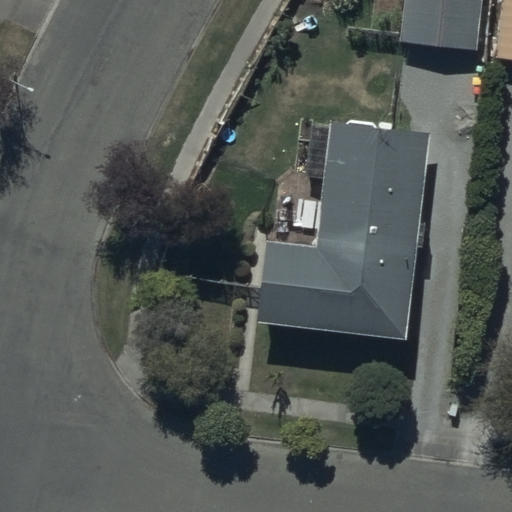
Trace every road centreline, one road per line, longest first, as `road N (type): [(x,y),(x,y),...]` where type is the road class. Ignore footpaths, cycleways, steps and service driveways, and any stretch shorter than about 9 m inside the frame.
road 1 (residential): [(0,464),(389,511)]
road 2 (residential): [(134,0),(99,58),(23,229),(0,321)]
